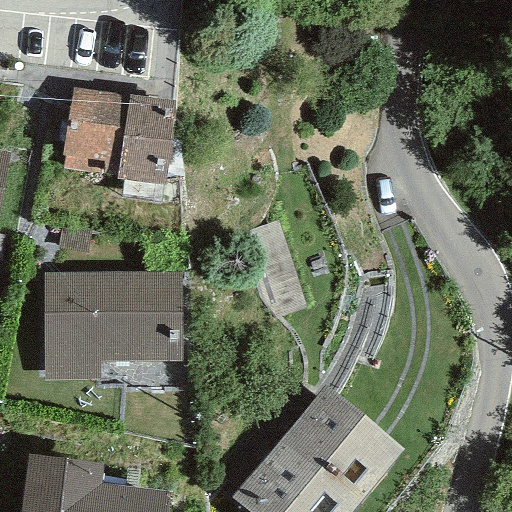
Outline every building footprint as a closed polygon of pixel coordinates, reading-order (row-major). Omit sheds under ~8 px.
[(179,112),(74,97),(62,174),(102,180),(101,184),(116,187),(115,194),(165,202),(179,112)] [(91,233),(61,228),(56,254),(86,260),(91,233)] [(276,322),(309,313),(289,238),(256,246),(276,322)] [(180,278),(43,280),(45,386),(98,385),(98,373),(182,371),(180,278)] [(365,511),(402,469),(325,404),(232,511),(365,511)] [(104,476),(29,468),(23,511),(173,511),(174,506),(101,497),(104,476)]
